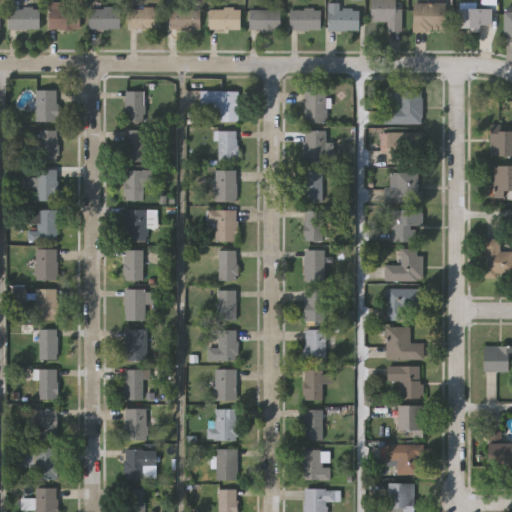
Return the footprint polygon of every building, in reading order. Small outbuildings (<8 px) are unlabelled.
[(401,0),(401,31),(387,31),(387,21),(371,21),(371,0),(401,0)] [(66,2),(66,8),(80,8),(80,29),(48,29),(48,2),(66,2)] [(338,3),(338,8),(358,8),(358,30),(327,30),(327,3),(338,3)] [(445,31),(413,31),(413,3),(445,3),(445,31)] [(39,29),(8,29),(8,7),(39,7),(39,29)] [(491,7),(491,28),(459,28),(459,7),(491,7)] [(119,8),(119,29),(88,29),(88,8),(119,8)] [(160,29),(128,29),(128,8),(160,8),(160,29)] [(168,9),(200,9),(200,29),(168,29),(168,9)] [(209,9),(240,9),(240,29),(209,29),(209,9)] [(320,30),(289,30),(289,9),(320,9),(320,30)] [(248,30),(248,10),(280,10),(280,30),(248,30)] [(511,36),(503,36),(503,11),(511,11),(511,36)] [(385,124),(385,108),(398,108),(398,85),(421,85),(421,124),(385,124)] [(57,122),(35,122),(35,90),(57,90),(57,122)] [(144,91),(144,122),(124,122),(124,91),(144,91)] [(238,91),(238,122),(220,122),(220,109),(199,109),(199,91),(238,91)] [(325,91),(325,123),(304,123),(304,91),(325,91)] [(57,159),(34,159),(34,130),(57,130),(57,159)] [(127,162),(127,130),(147,130),(147,162),(127,162)] [(218,161),(218,131),(237,131),(237,161),(218,161)] [(327,161),(303,161),(303,131),(327,131),(327,161)] [(511,131),(511,156),(489,156),(489,131),(511,131)] [(380,133),(420,133),(420,163),(385,163),(385,153),(380,153),(380,133)] [(511,198),(492,198),(492,166),(511,166),(511,198)] [(57,201),(36,201),(36,189),(26,189),(26,176),(35,176),(35,169),(57,169),(57,201)] [(145,170),(145,201),(124,201),(124,170),(145,170)] [(236,170),(236,202),(214,202),(214,170),(236,170)] [(322,170),(322,201),(302,201),(302,170),(322,170)] [(389,173),(419,173),(419,203),(389,203),(389,173)] [(413,241),(390,242),(390,210),(422,209),(422,225),(412,226),(413,241)] [(29,230),(29,210),(56,210),(56,241),(27,241),(27,230),(29,230)] [(124,241),(124,210),(156,210),(155,226),(154,226),(154,220),(146,220),(146,242),(124,241)] [(215,241),(215,227),(206,227),(206,210),(236,210),(236,241),(215,241)] [(322,211),(322,241),(303,241),(303,211),(322,211)] [(511,251),(511,277),(483,277),(484,238),(500,238),(499,251),(511,251)] [(34,280),(34,249),(56,249),(56,280),(34,280)] [(421,249),(421,280),(385,280),(385,265),(401,265),(401,249),(421,249)] [(143,250),(143,280),(123,280),(123,250),(143,250)] [(218,250),(236,250),(236,281),(218,281),(218,250)] [(304,275),(304,250),(325,250),(325,275),(304,275)] [(34,320),(34,289),(57,289),(57,320),(34,320)] [(387,289),(420,289),(420,307),(404,307),(404,320),(387,320),(387,289)] [(144,321),(124,321),(124,290),(152,290),(152,304),(144,304),(144,321)] [(236,320),(217,320),(217,290),(236,290),(236,320)] [(303,321),(303,291),(325,291),(325,321),(303,321)] [(423,359),(386,359),(386,327),(410,327),(410,343),(423,343),(423,359)] [(56,360),(38,360),(38,329),(56,329),(56,360)] [(124,329),(146,329),(146,360),(124,360),(124,329)] [(237,361),(207,361),(207,347),(212,347),(212,330),(237,330),(237,361)] [(325,330),(325,361),(303,361),(303,330),(325,330)] [(484,346),(511,346),(511,372),(484,372),(484,346)] [(387,381),(387,366),(421,366),(421,398),(400,398),(400,381),(387,381)] [(56,399),(37,399),(37,369),(56,369),(56,399)] [(235,369),(235,401),(214,401),(214,369),(235,369)] [(147,370),(147,400),(124,400),(124,370),(147,370)] [(322,370),(322,400),(303,400),(303,370),(322,370)] [(423,406),(423,437),(410,437),(410,430),(397,430),(397,406),(423,406)] [(36,409),(53,409),(53,438),(36,438),(36,409)] [(146,440),(124,440),(124,409),(146,409),(146,440)] [(206,440),(206,420),(214,420),(214,409),(236,409),(236,440),(206,440)] [(302,440),(302,410),(322,410),(322,440),(302,440)] [(511,443),(511,469),(489,469),(489,443),(511,443)] [(383,460),(383,444),(421,444),(421,475),(396,475),(396,460),(383,460)] [(34,479),(34,447),(56,447),(56,479),(34,479)] [(142,482),(125,482),(124,450),(156,449),(156,466),(142,466),(142,482)] [(237,449),(237,480),(215,480),(215,449),(237,449)] [(300,480),(300,450),(329,450),(329,480),(300,480)] [(414,484),(413,511),(388,511),(388,483),(414,484)] [(34,511),(34,488),(56,488),(56,511),(34,511)] [(143,511),(124,511),(124,488),(143,488),(143,511)] [(217,511),(217,489),(237,489),(237,511),(217,511)] [(325,511),(303,511),(303,489),(339,489),(339,501),(325,501),(325,511)]
